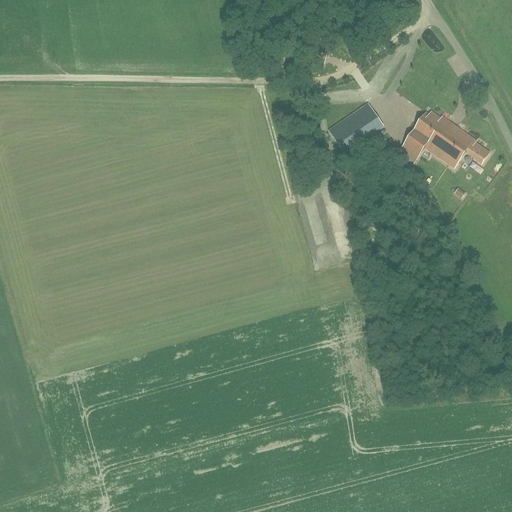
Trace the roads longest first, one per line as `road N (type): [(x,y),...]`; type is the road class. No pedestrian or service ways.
road 1 (track): [(0,78),(322,79),(421,26)]
road 2 (unclassified): [(511,146),(488,92),(424,0)]
